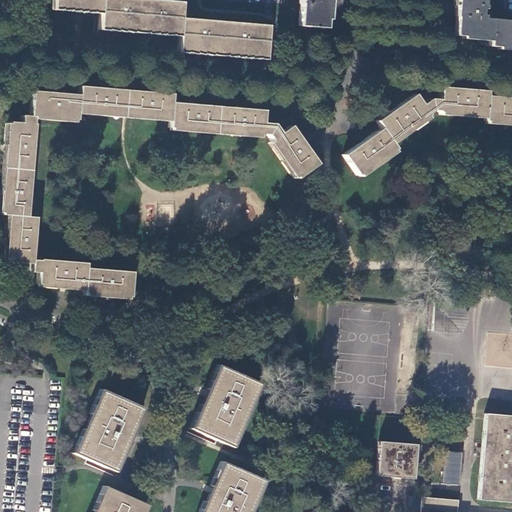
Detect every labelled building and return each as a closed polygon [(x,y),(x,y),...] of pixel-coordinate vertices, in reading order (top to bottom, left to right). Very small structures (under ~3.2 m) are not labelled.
[(51,0),(50,9),(98,13),(99,0),(51,0)] [(299,0),(299,3),(300,3),(298,25),(324,28),(325,19),(327,19),(329,0),(299,0)] [(453,0),(453,5),(456,5),(455,9),(455,16),(456,17),(454,35),(497,38),(497,46),(511,47),(511,18),(511,19),(511,20),(483,17),(484,4),(483,0),(453,0)] [(511,0),(500,0),(499,11),(511,11),(511,0)] [(265,24),(179,17),(177,36),(176,52),(200,54),(262,59),(265,30),(265,24)] [(121,114),(123,89),(76,86),(75,94),(29,90),(27,115),(32,115),(73,119),(74,110),(121,114)] [(396,105),(373,121),(379,129),(388,141),(427,115),(426,113),(431,110),(436,111),(435,113),(482,117),(485,96),(485,91),(438,87),(437,100),(429,99),(419,105),(412,95),(396,105)] [(213,131),(215,106),(169,102),(170,93),(127,90),(123,89),(121,114),(125,115),(167,119),(167,127),(213,131)] [(511,98),(485,96),(482,117),(482,121),(511,123),(511,98)] [(261,110),(215,106),(213,131),(260,134),(259,133),(266,134),(269,138),(268,138),(295,178),(315,164),(288,125),(278,132),(272,123),(260,122),(261,110)] [(31,123),(32,115),(27,115),(20,114),(19,122),(7,121),(0,213),(9,214),(26,216),(33,123),(31,123)] [(362,140),(341,155),(355,175),(394,149),(388,141),(379,129),(362,140)] [(33,216),(26,216),(9,214),(7,240),(4,264),(29,267),(29,271),(36,272),(35,283),(64,285),(82,287),(83,267),(84,262),(37,258),(37,259),(30,259),(33,216)] [(82,287),(81,292),(128,296),(130,271),(83,267),(82,287)] [(462,306),(434,304),(432,333),(461,334),(462,306)] [(189,428),(217,441),(232,447),(240,428),(237,426),(246,405),(249,407),(259,384),(215,365),(206,388),(210,389),(206,399),(200,411),(197,409),(189,428)] [(50,511),(61,384),(46,383),(0,379),(0,511),(50,511)] [(128,430),(131,431),(142,408),(98,389),(87,412),(91,414),(84,430),(80,429),(70,452),(85,459),(114,472),(124,448),(121,446),(126,433),(128,430)] [(511,416),(484,414),(477,499),(511,502),(511,416)] [(415,445),(378,441),(375,475),(398,477),(412,479),(415,445)] [(459,485),(462,452),(445,451),(443,484),(459,485)] [(206,503),(202,502),(197,511),(245,511),(250,503),(253,505),(263,481),(220,461),(209,485),(213,487),(211,492),(206,503)] [(102,485),(91,510),(94,511),(93,511),(141,511),(145,505),(102,485)] [(454,511),(456,499),(419,496),(418,511),(454,511)]
